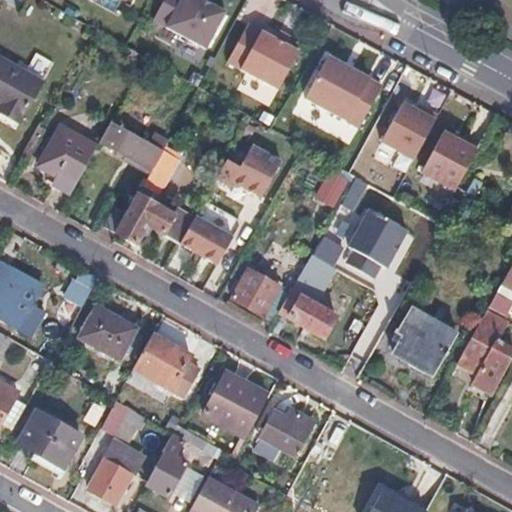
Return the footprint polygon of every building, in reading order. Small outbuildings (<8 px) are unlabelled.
[(221,13),(198,0),(160,0),(150,18),(203,47),(221,13)] [(203,47),(150,18),(149,21),(201,49),(203,47)] [(80,23),(73,20),(70,26),(76,29),(80,23)] [(294,53),(244,25),(225,59),(275,87),(294,53)] [(378,87),(324,57),(319,67),(373,98),(378,87)] [(275,87),(225,59),(223,62),(274,90),(275,87)] [(40,85),(0,60),(0,111),(18,122),(40,85)] [(373,98),(319,67),(300,102),(355,131),(373,98)] [(416,115),(397,105),(394,110),(429,129),(434,119),(419,110),(416,115)] [(429,129),(394,110),(375,144),(410,163),(429,129)] [(0,111),(0,117),(15,127),(18,122),(0,111)] [(107,123),(97,139),(151,169),(160,152),(107,123)] [(92,149),(55,127),(32,168),(51,179),(48,185),(67,196),(92,149)] [(473,151),(440,133),(439,135),(472,153),(473,151)] [(472,153),(439,135),(420,169),(455,188),(472,153)] [(238,168),(225,160),(215,179),(228,186),(231,182),(258,198),(279,162),(251,146),(238,168)] [(151,169),(128,210),(124,216),(114,233),(134,245),(145,226),(177,245),(186,230),(192,218),(175,209),(171,216),(146,201),(154,186),(155,187),(171,158),(160,152),(151,169)] [(325,173),(316,199),(335,205),(344,179),(325,173)] [(128,210),(122,206),(118,213),(124,216),(128,210)] [(483,214),(470,206),(464,216),(477,224),(483,214)] [(118,213),(110,209),(101,226),(114,233),(124,216),(118,213)] [(406,232),(368,211),(346,248),(352,251),(345,263),(372,278),(379,266),(384,269),(406,232)] [(186,230),(187,230),(163,273),(172,279),(181,265),(212,283),(222,264),(190,246),(192,242),(197,234),(203,223),(206,218),(196,212),(192,218),(186,230)] [(490,217),(483,214),(477,224),(484,228),(490,217)] [(231,238),(203,223),(197,234),(225,250),(231,238)] [(197,234),(192,242),(222,259),(227,251),(225,250),(197,234)] [(310,255),(297,247),(288,264),(301,272),(310,255)] [(310,255),(301,272),(277,313),(323,339),(335,318),(301,299),(322,262),(310,255)] [(0,292),(13,271),(0,263),(0,292)] [(511,267),(501,285),(511,290),(511,267)] [(279,289),(246,270),(230,298),(263,317),(279,289)] [(41,286),(13,271),(0,292),(0,310),(3,313),(0,318),(17,327),(41,286)] [(86,299),(75,293),(63,315),(73,321),(86,299)] [(511,305),(495,295),(488,308),(504,317),(511,305)] [(392,333),(398,336),(390,350),(431,374),(453,335),(407,308),(392,333)] [(135,332),(95,309),(77,339),(117,362),(135,332)] [(506,323),(486,311),(455,367),(474,377),(469,385),(489,396),(511,354),(511,350),(496,341),(506,323)] [(0,359),(11,341),(0,334),(0,359)] [(190,359),(150,335),(131,370),(171,392),(190,359)] [(267,398),(224,374),(202,414),(244,438),(267,398)] [(0,421),(16,394),(0,385),(0,421)] [(126,410),(113,403),(99,430),(111,437),(126,410)] [(291,422),(274,413),(259,439),(294,458),(313,424),(296,415),(291,422)] [(78,439),(35,414),(15,447),(59,471),(78,439)] [(163,453),(167,455),(149,487),(170,499),(188,465),(177,459),(187,441),(203,450),(207,442),(178,426),(172,437),(163,453)] [(142,459),(117,443),(88,491),(114,506),(142,459)] [(257,511),(259,508),(208,479),(189,511),(257,511)] [(425,511),(428,507),(382,484),(367,511),(425,511)]
